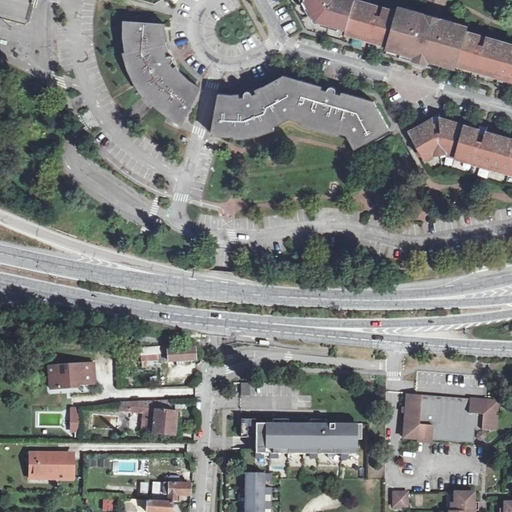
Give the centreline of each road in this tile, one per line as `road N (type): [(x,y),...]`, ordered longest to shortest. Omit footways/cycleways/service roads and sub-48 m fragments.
road 1 (secondary): [(215,319),(426,323),(511,312)]
road 2 (residential): [(222,236),(327,227),(427,242),(511,229)]
road 3 (trunk): [(234,294),(0,216)]
road 4 (residential): [(280,42),(511,110)]
road 5 (secondary): [(234,294),(0,253)]
road 6 (residential): [(219,64),(176,217),(184,227),(222,236)]
road 7 (residential): [(196,511),(208,372),(277,356)]
road 8 (residential): [(486,484),(393,484),(395,367)]
road 9 (secondary): [(11,285),(215,319)]
road 10 (secondary): [(215,319),(396,342)]
road 11 (residential): [(222,236),(218,348),(230,357),(277,356)]
road 12 (secondary): [(511,278),(372,297)]
road 13 (secondary): [(511,297),(372,297)]
road 14 (secondary): [(372,297),(234,294)]
